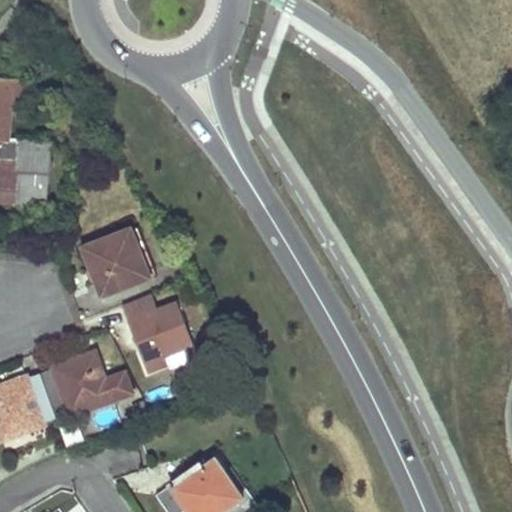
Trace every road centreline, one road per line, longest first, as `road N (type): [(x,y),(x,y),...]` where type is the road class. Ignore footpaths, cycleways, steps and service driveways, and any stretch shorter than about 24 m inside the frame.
road 1 (secondary): [(244,173),(339,333),(425,511)]
road 2 (unclassified): [(511,239),(383,65),(281,0)]
road 3 (secondary): [(140,66),(244,173)]
road 4 (secondary): [(244,173),(223,93),(222,38)]
